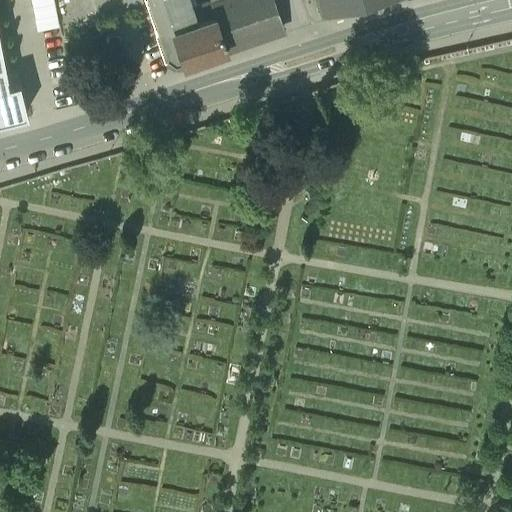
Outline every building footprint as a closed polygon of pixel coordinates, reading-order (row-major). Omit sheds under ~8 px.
[(32,0),(38,27),(59,22),(54,0),(32,0)] [(147,0),(158,32),(158,33),(167,59),(168,59),(175,63),(226,47),(209,1),(209,0),(188,7),(185,0),(147,0)] [(273,0),(212,0),(209,1),(226,47),(283,28),(273,0)] [(318,0),(322,14),(374,0),(318,0)] [(0,40),(0,118),(27,111),(19,78),(8,81),(0,40)]
